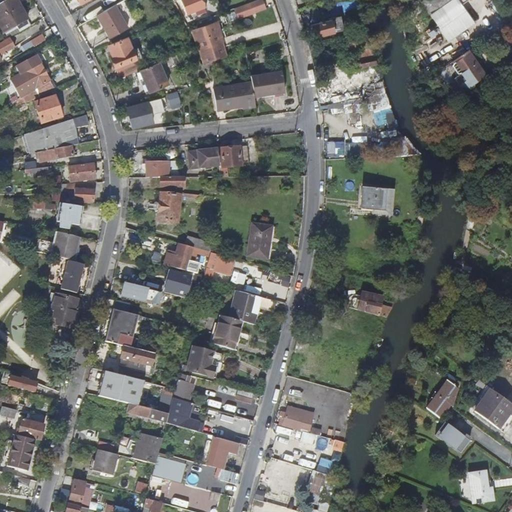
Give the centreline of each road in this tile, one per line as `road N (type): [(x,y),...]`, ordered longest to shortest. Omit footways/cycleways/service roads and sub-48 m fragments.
road 1 (residential): [(310,118),(314,176),(303,270),(238,511)]
road 2 (residential): [(113,143),(113,215),(41,511)]
road 3 (residential): [(113,143),(310,118)]
road 4 (residential): [(48,0),(101,91),(113,143)]
road 5 (residential): [(282,0),(310,118)]
